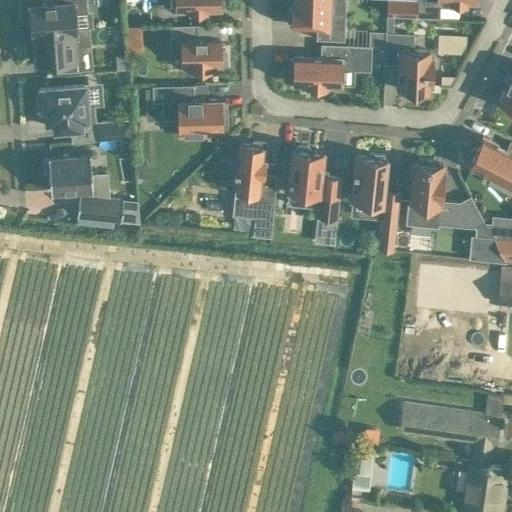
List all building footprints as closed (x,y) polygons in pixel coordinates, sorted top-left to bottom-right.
[(86,0),(56,0),(57,0),(55,0),(54,0),(45,0),(45,1),(30,2),(30,6),(27,6),(28,23),(31,22),(32,30),(33,30),(76,27),(75,10),(87,9),(86,0)] [(176,0),(176,8),(190,8),(190,10),(206,10),(206,8),(220,7),(220,5),(224,5),(223,0),(176,0)] [(289,7),(288,20),(291,20),(291,23),(317,24),(316,37),(344,38),(345,24),(329,23),(329,0),(293,0),(293,4),(292,4),(292,7),(289,7)] [(386,0),(386,14),(387,14),(393,14),(417,15),(417,0),(386,0)] [(386,44),(384,61),(398,61),(398,87),(412,88),(413,90),(424,91),(425,88),(429,88),(429,82),(432,83),(433,57),(430,56),(430,48),(412,48),(413,32),(393,31),(393,14),(387,14),(386,29),(386,31),(386,44)] [(196,22),(170,23),(171,51),(182,51),(182,65),(187,64),(187,67),(196,67),(198,70),(206,70),(209,67),(217,66),(217,64),(226,64),(226,49),(221,49),(221,44),(216,44),(216,37),(221,37),(221,35),(206,36),(206,34),(197,34),(196,22)] [(145,46),(145,23),(129,23),(130,47),(145,46)] [(76,27),(33,30),(36,60),(46,59),(46,60),(50,60),(50,59),(57,59),(58,68),(81,67),(79,43),(90,43),(89,26),(76,27)] [(369,28),(369,43),(370,43),(386,44),(386,31),(386,29),(369,28)] [(290,57),(290,69),(293,69),(293,79),(305,80),(304,82),(307,83),(307,84),(326,85),(326,81),(341,81),(341,66),(369,67),(370,43),(369,43),(322,41),(322,55),(294,54),(294,58),(290,57)] [(127,53),(117,53),(118,68),(129,67),(127,53)] [(441,72),(441,80),(451,80),(455,72),(441,72)] [(511,76),(501,99),(511,104),(511,76)] [(85,82),(41,86),(38,90),(39,103),(42,106),(47,105),(48,119),(55,119),(55,127),(88,124),(85,82)] [(222,119),(226,119),(226,105),(223,105),(222,96),(200,97),(200,95),(194,95),(193,82),(152,83),(153,99),(162,99),(163,117),(178,116),(179,134),(208,134),(208,126),(223,126),(222,119)] [(94,119),(95,137),(132,134),(131,116),(94,119)] [(511,192),(511,140),(507,147),(486,136),(481,144),(478,142),(476,146),(472,147),(469,154),(470,158),(468,161),(491,173),(488,180),(511,192)] [(256,214),(272,216),(277,172),(264,171),(266,156),(265,156),(266,141),(254,139),(253,142),(239,141),(237,167),(235,167),(234,170),(238,171),(235,200),(257,203),(256,214)] [(292,146),(287,191),(320,194),(318,214),(337,216),(341,175),(321,173),(324,149),(310,148),(307,144),(299,143),(295,146),(292,146)] [(49,157),(45,157),(46,172),(50,171),(51,189),(85,187),(85,192),(79,192),(77,214),(122,219),(124,197),(112,195),(110,172),(92,173),(90,150),(48,153),(49,157)] [(356,153),(351,199),(353,199),(372,201),(371,211),(370,215),(381,216),(380,226),(395,227),(396,227),(400,190),(384,188),(388,156),(384,156),(384,152),(370,151),(369,154),(356,153)] [(408,201),(405,222),(438,225),(438,221),(472,225),(473,224),(474,227),(474,232),(493,234),(485,220),(470,193),(459,199),(441,197),(444,169),(442,169),(443,162),(439,162),(439,159),(432,158),(432,161),(428,161),(429,157),(417,156),(417,159),(416,159),(415,164),(412,164),(411,175),(414,175),(412,201),(408,201)] [(148,161),(137,161),(138,176),(148,175),(148,161)] [(511,222),(485,220),(493,234),(506,259),(511,259),(511,222)] [(420,261),(418,283),(430,284),(432,262),(420,261)] [(486,275),(483,299),(511,302),(511,264),(501,263),(501,267),(485,265),(484,275),(486,275)] [(476,437),(472,461),(487,463),(491,439),(495,440),(499,414),(500,409),(485,407),(483,412),(404,401),(400,427),(476,437)] [(355,453),(352,485),(369,487),(372,455),(355,453)] [(501,511),(508,466),(487,463),(472,461),(470,461),(462,511),(501,511)]
